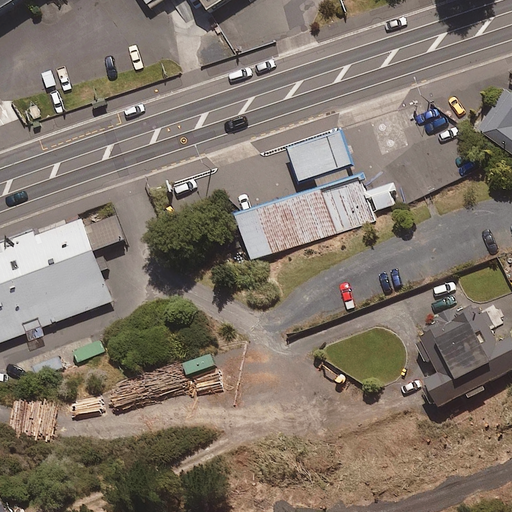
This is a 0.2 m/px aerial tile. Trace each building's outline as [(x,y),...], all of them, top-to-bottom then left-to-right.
[(0,0),(0,10),(15,0),(0,0)] [(224,0),(194,0),(203,14),(224,0)] [(511,91),(504,86),(473,129),(511,157),(511,91)] [(355,163),(343,127),(286,147),(299,183),(314,178),(346,167),(355,163)] [(314,178),(317,186),(349,175),(346,167),(314,178)] [(317,186),(235,213),(250,260),(375,219),(373,212),(366,191),(360,172),(349,175),(317,186)] [(393,181),(366,191),(373,212),(394,204),(389,193),(397,190),(393,181)] [(84,217),(0,248),(0,339),(111,298),(93,251),(125,239),(116,215),(88,226),(84,217)] [(494,340),(490,330),(479,307),(419,337),(437,372),(423,380),(439,406),(511,371),(511,336),(494,340)] [(107,353),(102,341),(72,352),(77,364),(107,353)] [(295,442),(294,429),(264,433),(265,446),(295,442)]
